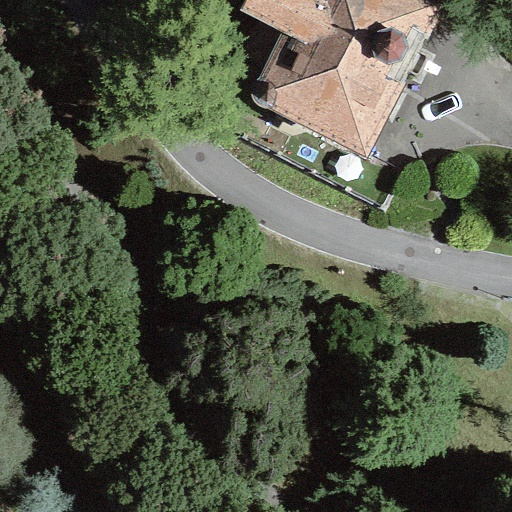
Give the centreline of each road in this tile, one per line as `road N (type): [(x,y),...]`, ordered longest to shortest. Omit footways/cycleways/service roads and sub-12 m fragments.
road 1 (unclassified): [(511,281),(365,249),(249,203),(182,154),(76,0)]
road 2 (unclassified): [(0,80),(160,372),(264,511)]
